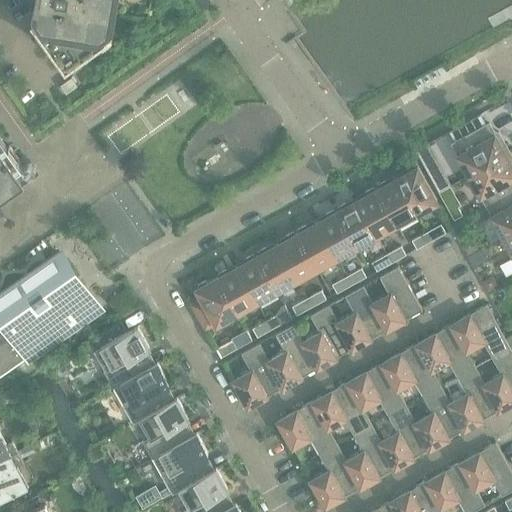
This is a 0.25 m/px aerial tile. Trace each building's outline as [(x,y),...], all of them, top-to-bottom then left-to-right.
[(24,0),(35,14),(66,59),(110,28),(109,26),(100,32),(98,29),(110,20),(111,14),(112,15),(113,12),(111,12),(113,0),(24,0)] [(71,78),(60,86),(66,94),(77,87),(71,78)] [(457,154),(458,155),(459,154),(458,153),(453,144),(489,124),(494,134),(495,134),(496,134),(495,133),(489,122),(451,143),(457,154)] [(458,155),(469,176),(506,155),(507,155),(510,153),(503,141),(500,142),(499,143),(495,134),(494,134),(489,124),(453,144),(458,153),(459,154),(458,155)] [(0,198),(11,190),(24,181),(13,165),(19,161),(9,146),(2,150),(0,146),(0,198)] [(482,196),(487,205),(511,191),(511,157),(510,153),(507,155),(506,155),(469,176),(480,196),(482,196)] [(458,155),(457,154),(456,154),(480,197),(482,196),(480,196),(469,176),(458,155)] [(399,176),(397,177),(417,214),(437,202),(417,166),(414,168),(413,165),(405,170),(407,172),(399,176)] [(446,175),(433,182),(439,192),(451,185),(446,175)] [(379,187),(377,189),(397,225),(417,214),(397,177),(394,179),(387,183),(385,181),(377,185),(379,187)] [(359,198),(357,200),(377,236),(397,225),(377,189),(374,190),(373,187),(365,192),(367,194),(359,198)] [(491,216),(503,236),(511,231),(511,191),(487,205),(492,214),(492,215),(491,216)] [(339,210),(337,211),(357,247),(377,236),(357,200),(354,201),(347,205),(345,203),(338,207),(339,210)] [(458,207),(450,211),(454,220),(462,215),(458,207)] [(319,220),(317,222),(337,258),(357,247),(337,211),(334,212),(333,210),(325,214),(327,216),(319,220)] [(491,216),(492,215),(492,214),(490,215),(511,254),(511,253),(503,236),(491,216)] [(299,232),(297,233),(317,269),(337,258),(317,222),(314,223),(307,227),(305,225),(298,229),(299,232)] [(441,224),(426,232),(431,240),(445,233),(441,224)] [(511,231),(503,236),(511,253),(511,231)] [(279,243),(277,244),(297,280),(317,269),(297,233),(295,234),(293,232),(286,236),(287,238),(279,243)] [(417,248),(431,240),(426,232),(412,240),(417,248)] [(472,240),(461,246),(467,256),(478,250),(472,240)] [(259,254),(257,255),(277,291),(297,280),(277,244),(274,245),(267,250),(265,247),(258,252),(259,254)] [(401,245),(386,254),(391,263),(406,254),(401,245)] [(61,251),(59,253),(71,270),(73,269),(61,251)] [(71,270),(59,253),(0,293),(0,375),(19,362),(24,359),(97,308),(71,270)] [(239,265),(237,266),(257,302),(277,291),(257,255),(255,256),(253,254),(246,258),(247,260),(239,265)] [(377,271),(391,263),(386,254),(372,262),(377,271)] [(219,276),(217,277),(237,313),(257,302),(237,266),(235,267),(227,272),(226,269),(218,274),(219,276)] [(389,293),(373,302),(372,303),(387,329),(404,320),(422,310),(398,266),(380,276),(389,293)] [(361,268),(347,276),(352,285),(366,277),(361,268)] [(100,306),(73,269),(71,270),(97,308),(100,306)] [(337,293),(352,285),(347,276),(332,284),(337,293)] [(216,325),(237,313),(217,277),(215,278),(207,283),(206,280),(198,285),(199,287),(196,289),(201,298),(191,304),(205,330),(216,324),(216,325)] [(492,277),(482,282),(488,293),(498,287),(492,277)] [(355,312),(338,321),(338,322),(352,348),(369,339),(387,329),(372,303),(373,302),(363,285),(345,295),(355,312)] [(126,289),(110,300),(119,313),(135,302),(126,289)] [(321,290),(307,298),(312,307),(327,299),(321,290)] [(297,315),(312,307),(307,298),(292,307),(297,315)] [(468,315),(451,324),(466,351),(467,350),(483,341),(492,358),(510,347),(505,338),(487,304),(468,315)] [(320,332),(304,341),(303,341),(318,368),(335,358),(352,348),(338,322),(338,321),(329,305),(311,315),(320,332)] [(282,312),(267,320),(272,329),(287,321),(282,312)] [(257,337),(272,329),(267,320),(252,328),(257,337)] [(285,351),(269,360),(268,360),(283,387),(300,377),(318,368),(303,341),(304,341),(294,324),(276,334),(285,351)] [(449,360),(458,377),(476,367),(467,350),(466,351),(451,324),(434,334),(417,343),(431,370),(432,370),(449,360)] [(105,372),(113,387),(150,366),(145,356),(147,354),(145,349),(149,347),(138,326),(116,338),(93,351),(105,372)] [(221,357),(237,348),(232,340),(216,349),(221,357)] [(265,397),(283,387),(268,360),(269,360),(260,343),(241,353),(251,370),(233,380),(248,406),(265,397)] [(414,380),(423,396),(441,386),(432,370),(431,370),(417,343),(400,353),(382,362),(397,389),(414,380)] [(511,350),(510,347),(492,358),(501,374),(485,383),(484,383),(499,410),(511,402),(511,350)] [(157,362),(150,366),(113,387),(124,407),(133,423),(139,420),(139,419),(155,410),(156,410),(170,402),(170,401),(164,391),(167,389),(165,385),(169,382),(157,362)] [(380,399),(388,415),(406,405),(397,389),(382,362),(365,372),(348,381),(362,408),(363,408),(380,399)] [(467,393),(450,402),(464,429),(482,420),(499,410),(484,383),(485,383),(476,367),(458,377),(467,393)] [(345,418),(354,434),(372,424),(363,408),(362,408),(348,381),(330,391),(313,401),(328,427),(345,418)] [(432,412),(416,421),(415,422),(430,448),(447,439),(464,429),(450,402),(441,386),(423,396),(432,412)] [(177,397),(170,401),(170,402),(156,410),(155,410),(139,419),(139,420),(150,439),(144,442),(152,458),(190,437),(189,436),(184,426),(187,425),(184,420),(188,418),(177,397)] [(310,437),(319,453),(337,443),(328,427),(313,401),(296,410),(278,420),(292,447),(310,437)] [(397,431),(381,440),(380,441),(395,468),(412,458),(430,448),(415,422),(416,421),(406,405),(388,415),(397,431)] [(363,451),(346,460),(361,487),(377,477),(395,468),(380,441),(381,440),(372,424),(354,434),(363,451)] [(197,432),(189,436),(190,437),(152,458),(163,478),(169,487),(172,493),(178,490),(192,482),(209,472),(203,462),(206,460),(204,455),(208,453),(197,432)] [(0,459),(16,452),(10,441),(5,444),(0,435),(0,459)] [(478,452),(461,462),(475,489),(476,488),(493,479),(502,496),(511,489),(511,471),(496,442),(478,452)] [(343,497),(361,487),(346,460),(337,443),(319,453),(328,470),(311,480),(325,506),(343,497)] [(21,463),(16,452),(0,459),(0,501),(27,487),(16,465),(21,463)] [(472,511),(485,505),(476,488),(475,489),(461,462),(443,471),(426,481),(441,508),(441,507),(458,498),(465,511),(472,511)] [(216,468),(209,472),(192,482),(178,490),(188,509),(183,511),(221,511),(229,508),(229,507),(223,497),(226,496),(223,490),(227,488),(216,468)] [(444,511),(441,507),(441,508),(426,481),(409,491),(391,500),(397,511),(444,511)] [(169,487),(160,492),(162,497),(163,498),(172,493),(169,487)] [(146,490),(136,495),(143,507),(153,502),(146,490)] [(397,511),(391,500),(374,510),(370,511),(397,511)] [(240,511),(236,503),(229,507),(229,508),(221,511),(240,511)]
